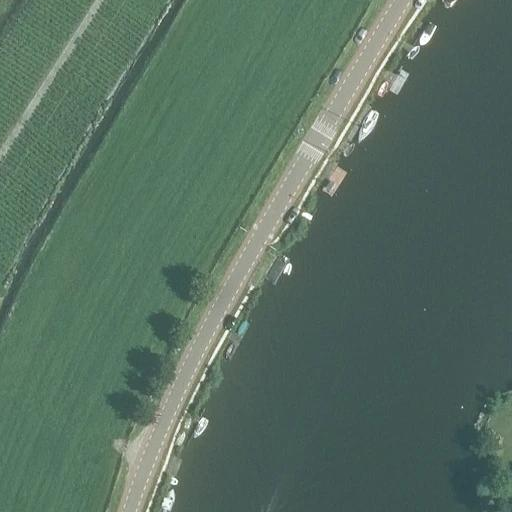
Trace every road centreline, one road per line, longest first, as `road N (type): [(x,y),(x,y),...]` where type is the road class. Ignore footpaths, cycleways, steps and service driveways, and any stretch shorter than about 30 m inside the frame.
road 1 (tertiary): [(130,511),(193,358),(402,0)]
road 2 (track): [(0,157),(99,0)]
